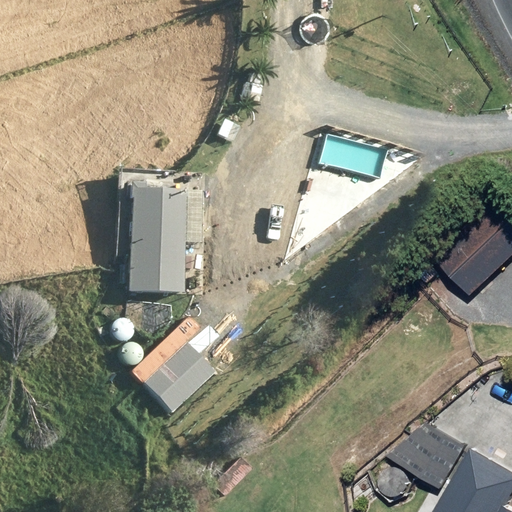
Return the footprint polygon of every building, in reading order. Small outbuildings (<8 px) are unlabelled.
[(142,186),(125,186),(125,202),(127,202),(124,295),(181,296),(182,245),(199,246),(199,193),(142,192),(142,186)] [(442,258),(476,294),(511,260),(511,206),(504,199),(442,258)] [(142,386),(170,415),(213,374),(185,345),(142,386)] [(401,462),(445,487),(470,445),(425,419),(401,462)] [(511,467),(475,446),(437,511),(511,511),(511,504),(510,503),(511,500),(511,467)]
